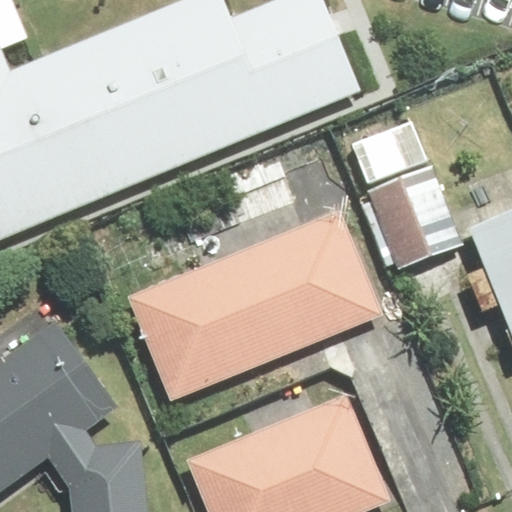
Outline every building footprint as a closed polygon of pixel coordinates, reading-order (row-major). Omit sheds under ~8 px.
[(0,0),(0,260),(376,111),(334,0),(282,0),(241,17),(234,0),(196,0),(11,76),(0,46),(0,0)] [(415,125),(350,149),(397,273),(461,249),(415,125)] [(126,302),(169,409),(383,323),(339,216),(126,302)] [(511,221),(467,238),(511,355),(511,221)] [(145,511),(138,448),(93,454),(85,442),(119,417),(53,327),(0,365),(0,504),(47,470),(68,500),(69,511),(145,511)] [(344,403),(186,467),(204,511),(376,511),(387,508),(344,403)]
